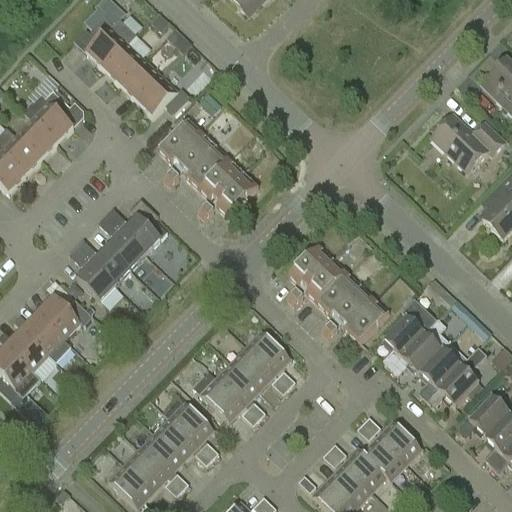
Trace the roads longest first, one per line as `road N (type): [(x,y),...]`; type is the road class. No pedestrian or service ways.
road 1 (residential): [(8,511),(237,277)]
road 2 (residential): [(342,159),(511,326)]
road 3 (residential): [(342,159),(498,0)]
road 4 (residential): [(505,511),(369,386)]
road 5 (residential): [(4,244),(115,131)]
road 6 (residential): [(237,277),(342,159)]
road 7 (residential): [(237,277),(132,179)]
road 8 (residential): [(275,488),(369,386)]
road 9 (residential): [(34,273),(132,179)]
road 10 (residential): [(342,159),(245,70)]
road 11 (residential): [(329,368),(237,277)]
road 12 (residential): [(242,461),(329,368)]
